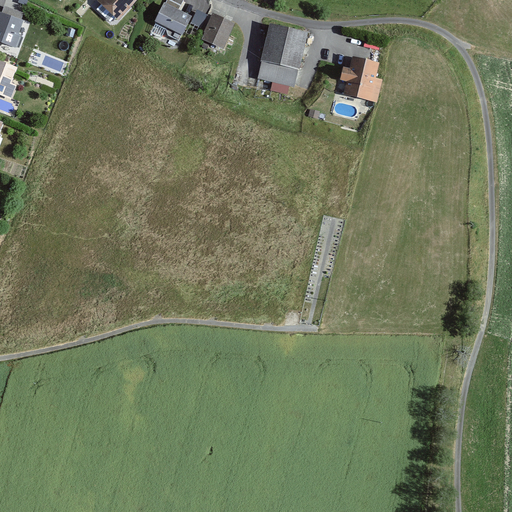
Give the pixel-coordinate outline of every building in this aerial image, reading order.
[(142,0),(103,0),(103,1),(122,21),(142,0)] [(195,19),(168,4),(159,22),(185,36),(195,19)] [(28,22),(3,12),(0,20),(0,38),(19,46),(28,22)] [(237,26),(217,16),(206,40),(226,49),(237,26)] [(310,35),(274,26),(260,80),(297,88),(310,35)] [(382,65),(357,59),(354,72),(347,70),(344,82),(350,84),(347,96),(379,104),(384,80),(379,79),(382,65)] [(20,69),(0,60),(0,94),(14,101),(21,85),(14,83),(20,69)]
